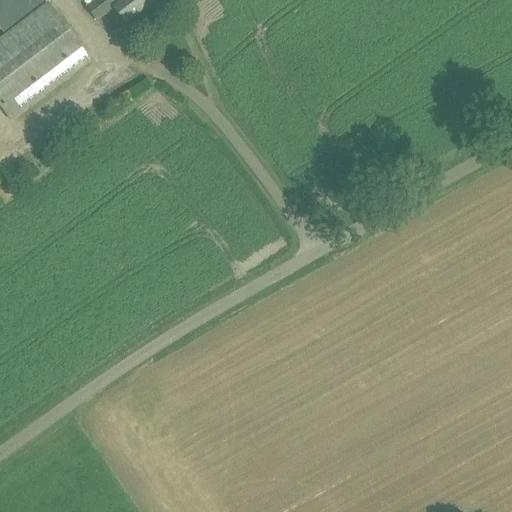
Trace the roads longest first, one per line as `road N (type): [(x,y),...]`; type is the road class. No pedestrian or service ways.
road 1 (unclassified): [(0,448),(54,406),(315,251)]
road 2 (unclassified): [(315,251),(167,53)]
road 3 (unclassified): [(315,251),(511,140)]
